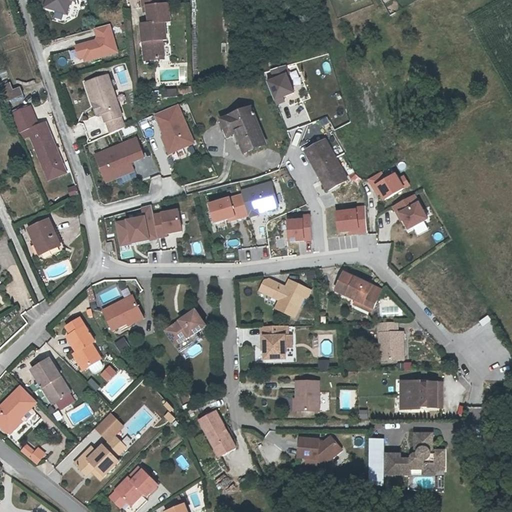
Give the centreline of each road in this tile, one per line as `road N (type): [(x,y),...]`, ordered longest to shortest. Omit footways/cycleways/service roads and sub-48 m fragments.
road 1 (residential): [(474,380),(367,259),(228,273),(99,269)]
road 2 (residential): [(20,0),(88,218)]
road 3 (residential): [(99,269),(0,370)]
